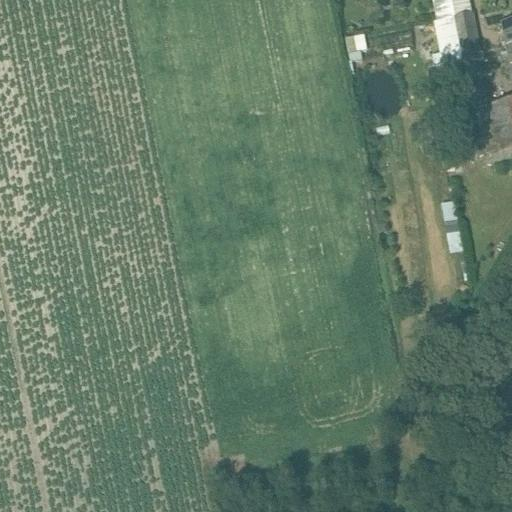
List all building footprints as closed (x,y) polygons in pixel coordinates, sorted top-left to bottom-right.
[(441,70),(463,66),(448,0),(435,0),(440,22),(442,22),(444,33),(435,35),(439,56),(438,57),(441,70)] [(481,62),(471,15),(453,19),(463,66),(481,62)] [(509,56),(511,55),(511,24),(502,26),(509,56)] [(473,131),(456,135),(463,163),(490,155),(493,166),(505,163),(502,154),(511,151),(511,100),(475,109),(480,129),(483,140),(476,142),(473,131)] [(457,203),(443,204),(448,254),(462,253),(457,203)]
